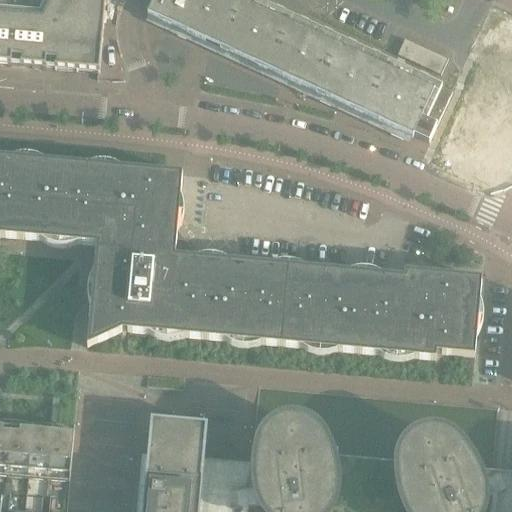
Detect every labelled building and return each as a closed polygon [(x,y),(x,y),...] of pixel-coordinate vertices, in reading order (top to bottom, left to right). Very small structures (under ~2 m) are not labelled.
[(0,0),(0,67),(42,72),(46,72),(46,71),(51,72),(55,72),(55,73),(100,77),(104,30),(106,31),(107,21),(105,21),(106,8),(109,0),(111,1),(111,0),(0,0)] [(154,0),(147,16),(148,17),(207,44),(412,139),(413,139),(413,138),(428,145),(429,145),(452,93),(250,0),(154,0)] [(511,42),(499,36),(450,154),(507,182),(511,171),(511,42)] [(405,41),(397,57),(441,77),(448,61),(405,41)] [(0,233),(2,233),(1,239),(42,243),(42,237),(78,240),(77,246),(97,248),(95,273),(101,273),(97,310),(91,309),(87,350),(122,334),(149,336),(150,330),(185,333),(185,339),(226,343),(226,337),(262,340),(261,346),(302,350),(303,344),(338,347),(338,353),(379,357),(379,351),(415,354),(414,360),(436,362),(437,356),(474,359),(476,338),(470,338),(474,302),(480,302),(482,281),(404,274),(404,280),(383,278),(383,284),(347,280),(347,274),(307,271),(306,277),(270,273),(271,268),(230,264),(229,270),(194,267),(194,261),(194,255),(193,254),(177,235),(177,233),(171,233),(174,197),(180,198),(182,176),(123,171),(122,177),(86,173),(87,167),(46,164),(46,170),(10,166),(11,160),(0,159),(0,233)] [(511,511),(511,411),(501,410),(259,390),(148,379),(147,389),(154,390),(151,427),(150,441),(143,511),(511,511)] [(12,430),(0,429),(0,477),(8,478),(12,430)] [(32,432),(12,430),(8,478),(28,480),(32,432)] [(53,434),(49,434),(32,432),(28,480),(48,482),(53,434)] [(70,484),(74,436),(53,434),(48,482),(70,484)] [(8,511),(17,511),(19,496),(10,495),(8,511)] [(19,496),(17,511),(24,511),(26,497),(19,496)] [(26,497),(24,511),(32,511),(34,497),(26,497)] [(34,497),(32,511),(42,511),(43,498),(34,497)] [(49,511),(58,511),(59,500),(51,499),(49,511)] [(59,500),(58,511),(67,511),(68,500),(59,500)]
